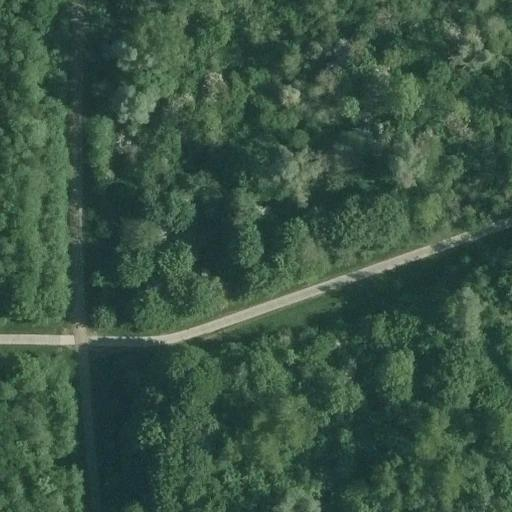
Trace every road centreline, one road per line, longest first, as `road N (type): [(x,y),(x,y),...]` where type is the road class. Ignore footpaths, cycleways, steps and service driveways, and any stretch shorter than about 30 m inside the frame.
road 1 (track): [(79,345),(79,0)]
road 2 (track): [(102,511),(79,345)]
